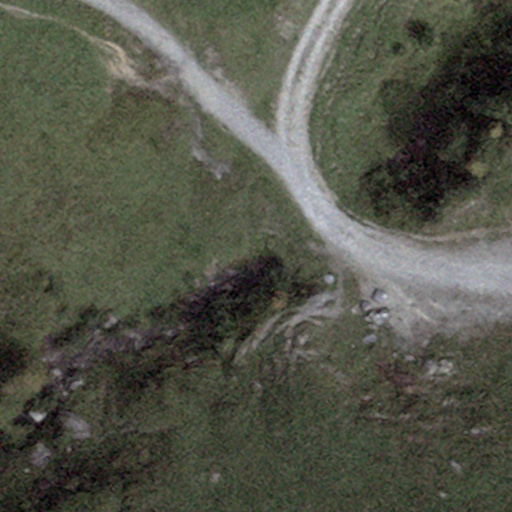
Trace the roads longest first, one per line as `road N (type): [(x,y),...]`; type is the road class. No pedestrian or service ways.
road 1 (track): [(292,160),(348,236),(420,282),(511,286)]
road 2 (track): [(292,160),(292,85),(308,29),(329,0)]
